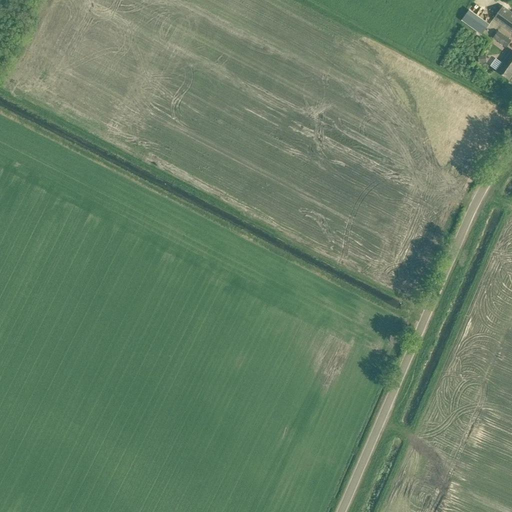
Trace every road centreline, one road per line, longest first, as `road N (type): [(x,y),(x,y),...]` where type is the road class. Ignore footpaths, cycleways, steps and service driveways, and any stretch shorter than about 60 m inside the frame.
road 1 (unclassified): [(341,511),(471,212),(511,147)]
road 2 (track): [(303,0),(511,106)]
